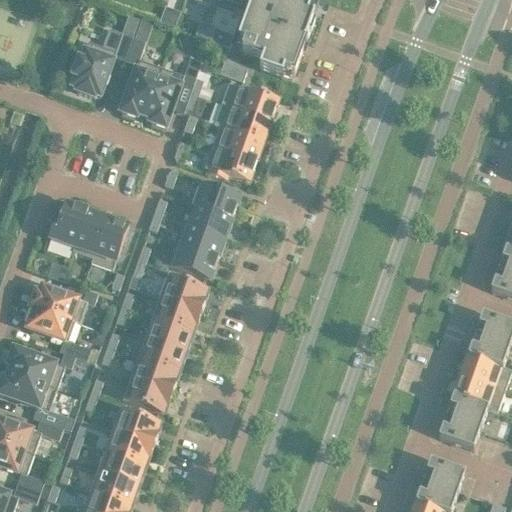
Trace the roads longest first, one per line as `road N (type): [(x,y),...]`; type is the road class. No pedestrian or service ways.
road 1 (secondary): [(435,0),(248,511)]
road 2 (residential): [(375,0),(193,511)]
road 3 (secondary): [(302,511),(483,14)]
road 4 (residential): [(391,511),(511,175)]
road 5 (residential): [(47,178),(141,212),(163,148),(70,115)]
road 6 (residential): [(0,315),(47,178)]
